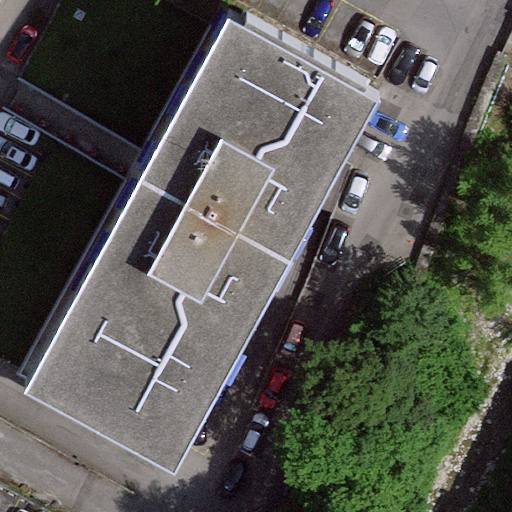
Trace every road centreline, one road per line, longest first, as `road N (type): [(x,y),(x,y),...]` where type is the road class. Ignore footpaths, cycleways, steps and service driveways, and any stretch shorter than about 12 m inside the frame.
road 1 (residential): [(276,511),(498,0)]
road 2 (unknown): [(0,404),(180,511)]
